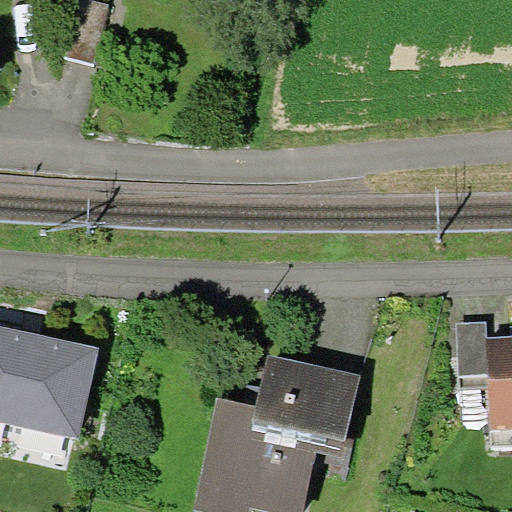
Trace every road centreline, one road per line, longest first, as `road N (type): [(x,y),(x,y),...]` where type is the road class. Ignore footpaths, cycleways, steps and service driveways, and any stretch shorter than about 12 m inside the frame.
road 1 (residential): [(0,274),(144,287),(511,290)]
road 2 (residential): [(0,142),(231,169)]
